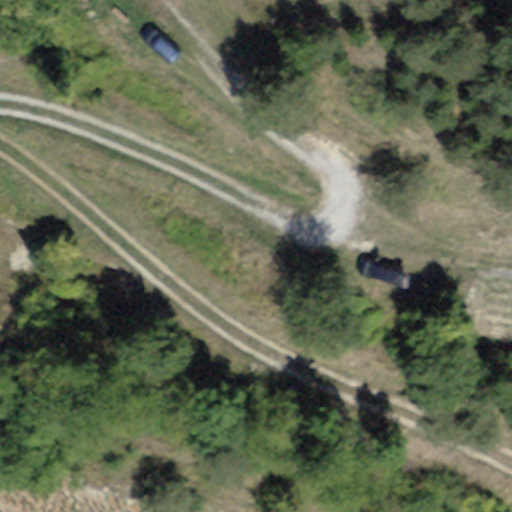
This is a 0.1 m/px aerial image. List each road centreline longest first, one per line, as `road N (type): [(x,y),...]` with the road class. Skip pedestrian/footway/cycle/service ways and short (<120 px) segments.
road 1 (track): [(0,140),(231,326),(297,366),(511,463)]
road 2 (track): [(337,237),(299,229),(146,144),(0,105)]
road 3 (track): [(154,0),(223,78),(317,154),(344,191),(337,237)]
road 4 (track): [(511,264),(337,237)]
